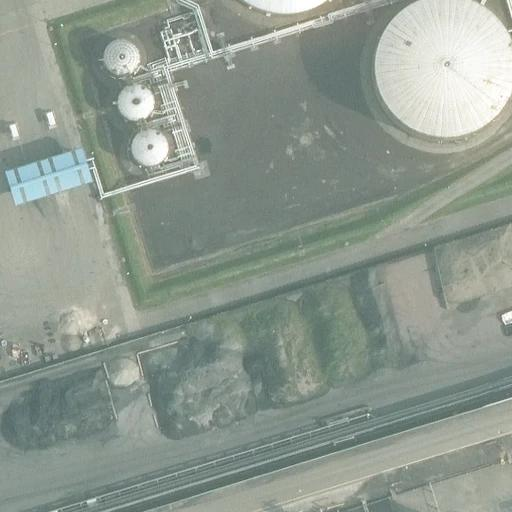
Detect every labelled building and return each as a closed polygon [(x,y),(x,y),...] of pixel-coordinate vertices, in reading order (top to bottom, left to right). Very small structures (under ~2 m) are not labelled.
[(227,0),(236,8),(245,15),(256,21),(267,24),(279,26),(291,26),(303,23),(314,19),(325,13),(334,6),(338,0),(227,0)] [(511,55),(511,56),(507,45),(500,35),(492,26),(483,19),(472,13),(461,9),(449,7),(437,8),(425,10),(414,14),(403,19),(394,27),(386,36),(379,46),(375,57),(372,68),(371,80),(372,92),(375,104),(380,115),(387,125),(395,133),(404,141),(415,146),(426,150),(438,152),(450,152),(462,150),(473,146),(484,140),(493,133),(501,124),(508,114),(511,103),(511,55)] [(136,71),(137,66),(136,61),(135,56),(132,52),(127,49),(123,47),(118,47),(113,48),(108,50),(105,54),(102,58),(101,63),(101,68),(103,73),(106,77),(110,80),(115,82),(120,82),(125,81),(130,79),(133,75),(136,71)] [(152,120),(152,114),(151,108),(147,103),(142,99),(136,98),(130,99),(125,102),(121,107),(119,113),(119,119),(122,124),(126,129),(132,131),(138,131),(144,129),(149,125),(152,120)] [(165,161),(165,156),(164,150),(161,146),(157,142),(152,140),(146,140),(141,142),(137,145),(133,149),(132,155),(132,160),(134,165),(138,169),(143,172),(148,173),(154,173),(159,170),(162,166),(165,161)] [(83,160),(6,183),(17,218),(94,195),(83,160)]
